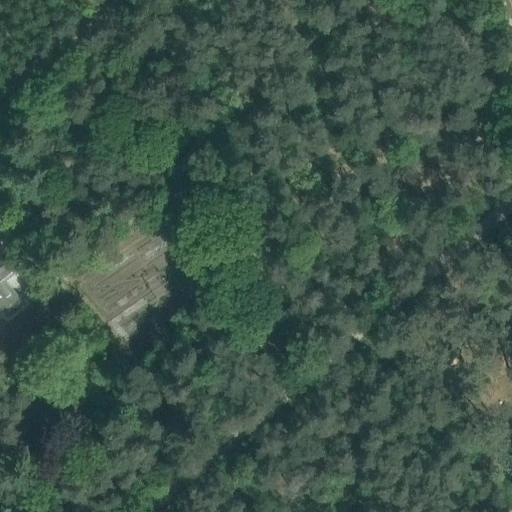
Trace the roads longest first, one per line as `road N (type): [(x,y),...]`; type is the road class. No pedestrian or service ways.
road 1 (track): [(511,208),(153,511)]
road 2 (track): [(0,97),(116,0)]
